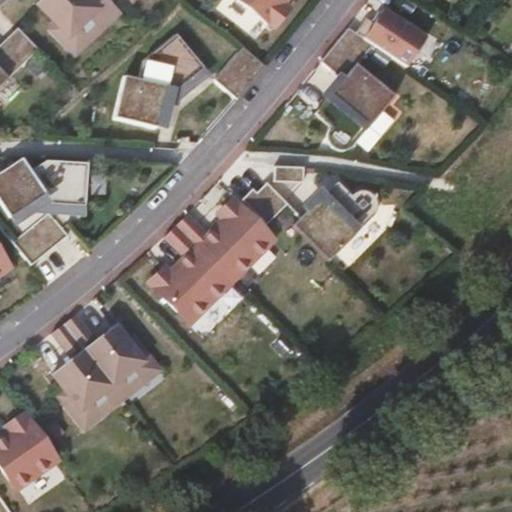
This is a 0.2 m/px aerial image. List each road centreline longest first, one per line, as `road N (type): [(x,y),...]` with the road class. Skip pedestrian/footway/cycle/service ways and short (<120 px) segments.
road 1 (residential): [(0,350),(158,214),(267,97),(342,0)]
road 2 (secondary): [(511,301),(341,440),(237,511)]
